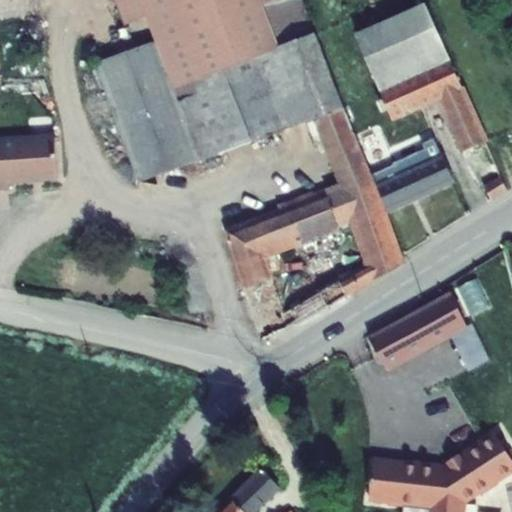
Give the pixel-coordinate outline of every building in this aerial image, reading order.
[(0,0),(0,19),(20,19),(19,0),(0,0)] [(107,0),(118,27),(139,18),(149,44),(196,161),(311,115),(295,77),(323,65),(297,0),(107,0)] [(446,57),(421,0),(339,0),(337,1),(374,88),(446,57)] [(149,44),(88,68),(136,186),(196,161),(149,44)] [(374,88),(342,103),(353,131),(356,131),(362,144),(359,146),(384,208),(451,179),(439,152),(419,161),(413,148),(383,161),(376,143),(382,140),(375,123),(437,95),(460,146),(480,137),(446,57),(374,88)] [(338,183),(222,230),(259,338),(292,323),(294,326),(324,308),(317,289),(280,311),(262,253),(352,218),(369,260),(334,279),(342,297),(402,261),(323,65),(295,77),(311,115),(338,183)] [(0,193),(5,193),(4,186),(52,182),(49,140),(0,143),(0,193)] [(481,187),(488,200),(504,192),(497,179),(481,187)] [(334,279),(317,289),(324,308),(342,297),(334,279)] [(387,374),(452,339),(467,331),(450,299),(369,342),(387,374)] [(467,331),(452,339),(470,376),(491,366),(472,330),(467,331)] [(401,466),(371,463),(367,503),(386,505),(386,507),(401,509),(401,507),(402,500),(427,503),(426,510),(432,510),(431,511),(461,511),(462,506),(484,492),(485,494),(496,487),(495,485),(511,474),(511,467),(493,438),(480,447),(479,445),(461,456),(462,458),(458,460),(457,458),(443,466),(445,468),(441,471),(438,471),(438,468),(401,465),(401,466)] [(266,473),(227,511),(261,511),(284,493),(266,473)] [(402,500),(401,507),(426,510),(427,503),(402,500)]
